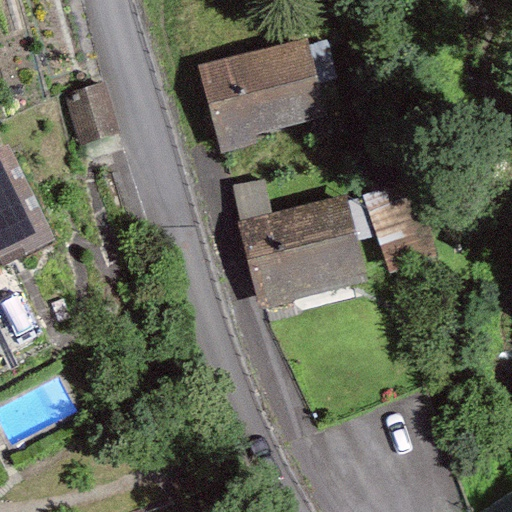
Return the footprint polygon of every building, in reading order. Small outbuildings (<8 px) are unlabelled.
[(315,38),(203,70),(228,158),(340,126),(315,38)] [(102,84),(66,96),(83,144),(118,132),(102,84)] [(137,225),(118,169),(64,187),(83,243),(137,225)] [(426,256),(407,183),(357,196),(365,229),(382,225),(392,265),(426,256)] [(0,191),(0,252),(22,243),(0,191)] [(338,200),(249,226),(268,292),(357,267),(338,200)]
